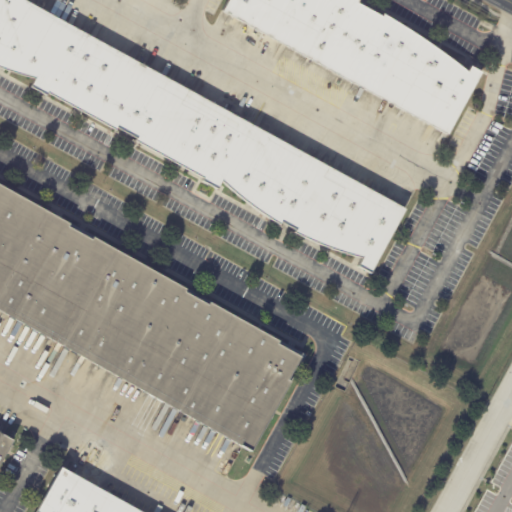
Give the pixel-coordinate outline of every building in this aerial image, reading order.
[(406,210),(25,0),(0,0),(0,72),(366,275),(406,210)] [(445,138),(223,15),(230,0),(349,0),(371,12),(481,76),(445,138)] [(0,311),(245,450),(302,357),(0,189),(0,311)] [(0,466),(15,441),(0,432),(0,466)] [(40,511),(62,471),(135,511),(40,511)]
